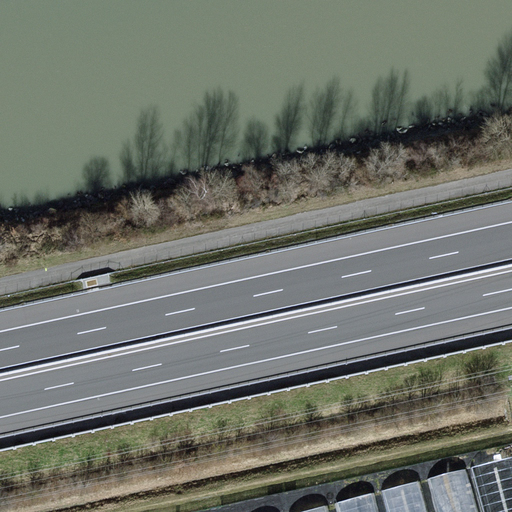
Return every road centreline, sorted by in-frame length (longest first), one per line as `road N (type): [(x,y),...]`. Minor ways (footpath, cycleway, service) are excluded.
road 1 (motorway): [(0,399),(511,289)]
road 2 (motorway): [(511,239),(0,349)]
road 3 (unclassified): [(511,177),(0,287)]
road 4 (track): [(511,430),(133,511)]
